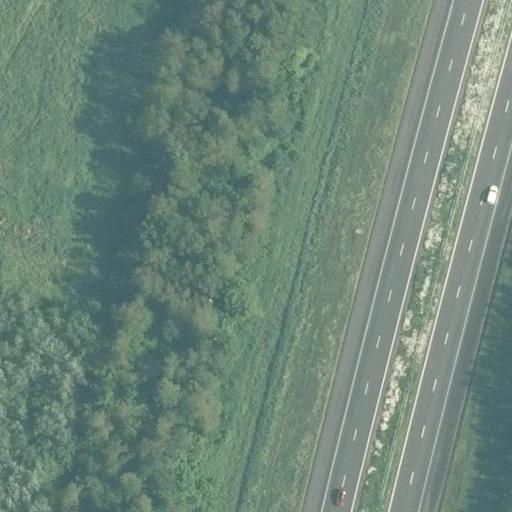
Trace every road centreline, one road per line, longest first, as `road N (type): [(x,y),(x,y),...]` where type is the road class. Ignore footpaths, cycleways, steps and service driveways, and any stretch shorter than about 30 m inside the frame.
road 1 (motorway): [(463,0),(331,511)]
road 2 (motorway): [(409,511),(511,110)]
